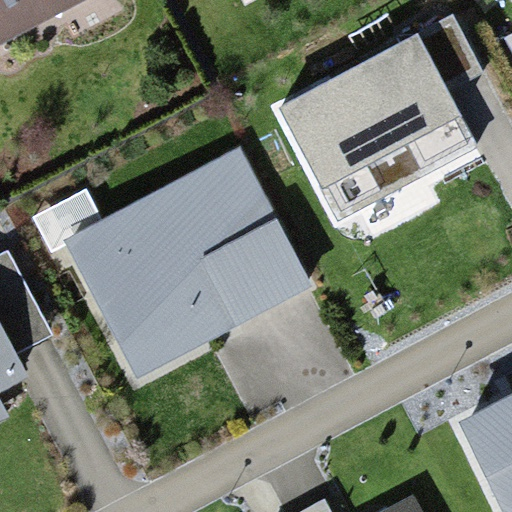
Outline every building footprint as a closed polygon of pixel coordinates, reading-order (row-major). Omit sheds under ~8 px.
[(0,0),(0,41),(80,0),(0,0)] [(478,148),(416,32),(276,107),(338,222),(478,148)] [(311,284),(238,147),(63,241),(136,377),(311,284)] [(50,331),(6,248),(0,251),(0,418),(7,415),(0,401),(0,391),(28,376),(14,350),(50,331)] [(511,511),(511,392),(457,422),(501,511),(511,511)] [(422,511),(413,495),(379,511),(422,511)]
